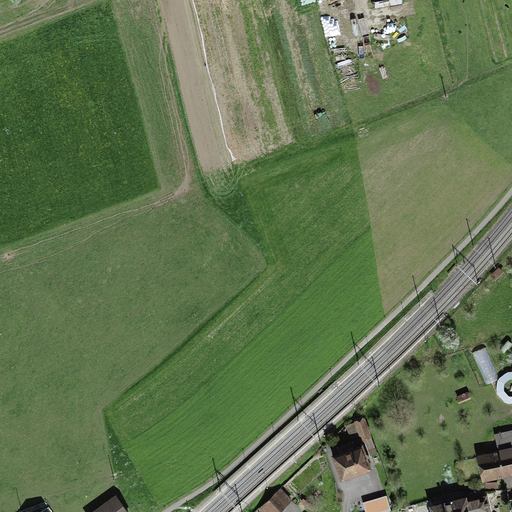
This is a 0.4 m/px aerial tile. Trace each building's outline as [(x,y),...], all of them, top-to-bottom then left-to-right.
[(495,279),(502,272),(499,268),(492,275),(495,279)] [(460,401),(469,397),(467,393),(458,396),(460,401)] [(365,438),(368,447),(374,445),(364,418),(355,421),(361,439),(365,438)] [(511,432),(497,435),(499,448),(511,445),(511,432)] [(334,455),(342,477),(369,467),(361,446),(334,455)] [(482,458),(486,476),(511,470),(511,447),(500,450),(501,454),(482,458)] [(265,504),(272,511),(277,511),(290,500),(280,488),(274,493),(275,494),(265,504)] [(127,511),(115,496),(92,511),(127,511)] [(485,511),(489,511),(485,497),(465,501),(464,499),(433,507),(433,508),(429,511),(485,511)]
